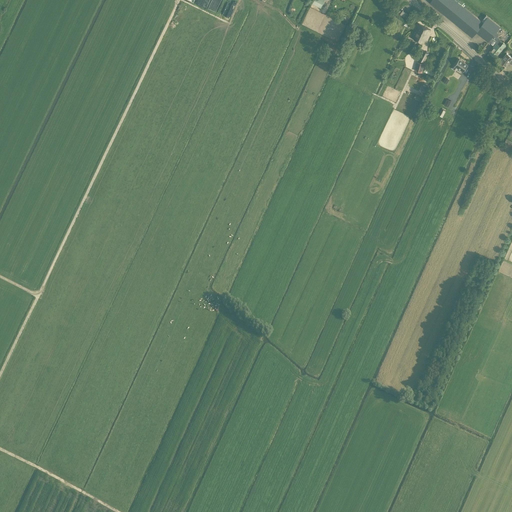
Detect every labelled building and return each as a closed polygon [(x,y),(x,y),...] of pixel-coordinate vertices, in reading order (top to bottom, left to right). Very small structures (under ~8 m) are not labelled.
[(196,0),(195,4),(208,8),(210,0),(196,0)] [(456,0),(432,0),(430,2),(472,36),(476,31),(491,44),(499,34),(496,31),(500,26),(486,15),(481,21),(456,0)] [(424,44),(431,30),(419,24),(412,38),(424,44)] [(503,42),(504,42),(503,42),(499,39),(499,38),(496,42),(497,43),(489,52),(496,57),(506,45),(503,42)] [(424,62),(429,53),(423,50),(419,59),(424,62)] [(507,53),(500,61),(506,66),(509,62),(511,64),(511,63),(511,57),(507,53)] [(455,70),(457,67),(464,71),(466,68),(466,69),(468,66),(468,65),(459,59),(455,66),(453,68),(455,70)] [(418,62),(416,71),(421,73),(424,64),(418,62)] [(428,89),(430,85),(424,82),(421,89),(424,91),(425,88),(428,89)]
